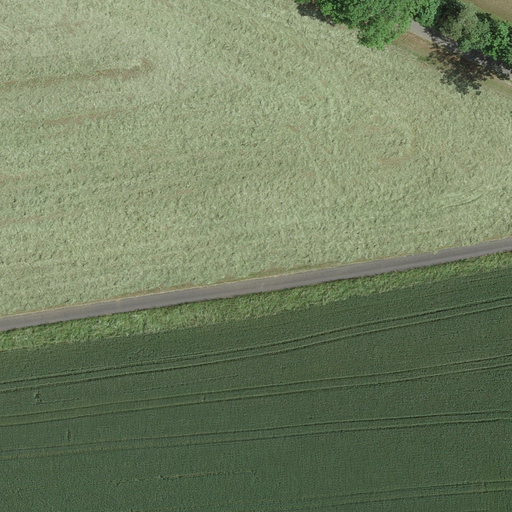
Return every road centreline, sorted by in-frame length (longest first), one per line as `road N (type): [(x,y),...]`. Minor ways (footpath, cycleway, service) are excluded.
road 1 (track): [(0,323),(511,243)]
road 2 (track): [(511,75),(356,0)]
